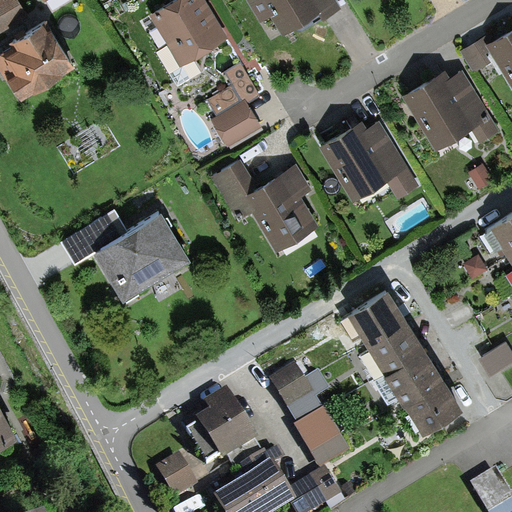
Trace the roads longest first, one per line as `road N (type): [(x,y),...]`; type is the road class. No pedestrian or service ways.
road 1 (residential): [(511,188),(104,436)]
road 2 (residential): [(0,240),(104,436)]
road 3 (residential): [(492,0),(310,106)]
road 4 (unknown): [(401,256),(494,427)]
road 5 (residential): [(511,417),(346,511)]
